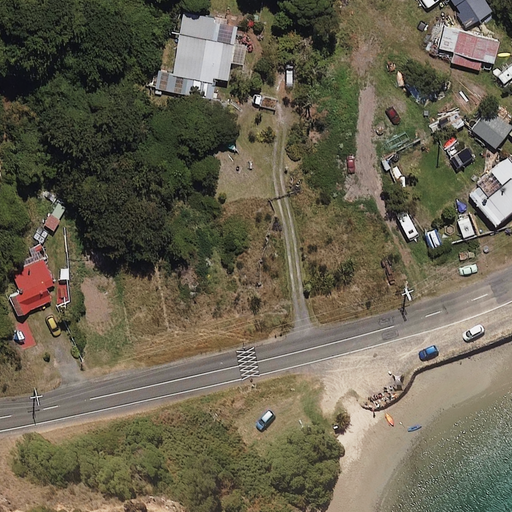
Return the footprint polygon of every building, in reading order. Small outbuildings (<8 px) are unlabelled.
[(478,0),(469,0),(458,8),(470,27),(488,15),(478,0)] [(236,22),(183,13),(173,68),(158,66),(154,88),(211,98),(214,78),(227,80),(230,61),(242,63),(245,47),(233,44),(236,22)] [(499,40),(444,26),(438,47),(454,52),(451,62),(478,70),(481,60),(492,63),(499,40)] [(511,128),(488,107),(470,128),(495,148),(511,128)] [(466,124),(458,109),(444,116),(452,131),(466,124)] [(246,190),(253,184),(251,182),(252,180),(219,138),(208,147),(242,189),(244,187),(246,190)] [(490,171),(493,174),(469,195),(495,226),(511,211),(511,162),(507,157),(490,171)] [(41,223),(54,232),(65,219),(53,208),(41,223)] [(54,232),(41,223),(32,234),(44,244),(54,232)] [(55,282),(44,260),(14,275),(22,293),(11,298),(19,316),(68,292),(61,279),(55,282)]
